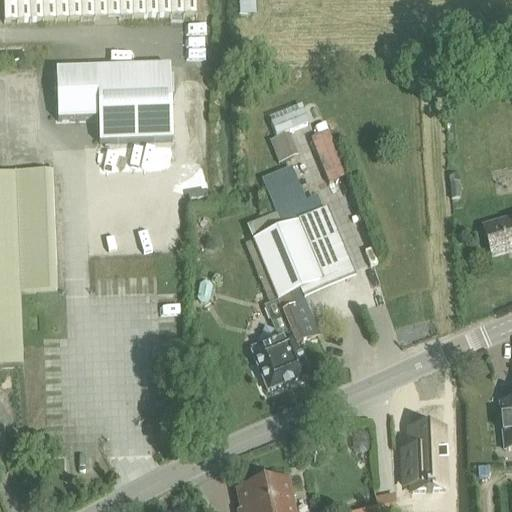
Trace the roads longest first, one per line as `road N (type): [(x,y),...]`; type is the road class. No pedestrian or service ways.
road 1 (tertiary): [(100,511),(511,327)]
road 2 (unknown): [(142,488),(80,305),(76,174),(60,144),(0,93)]
